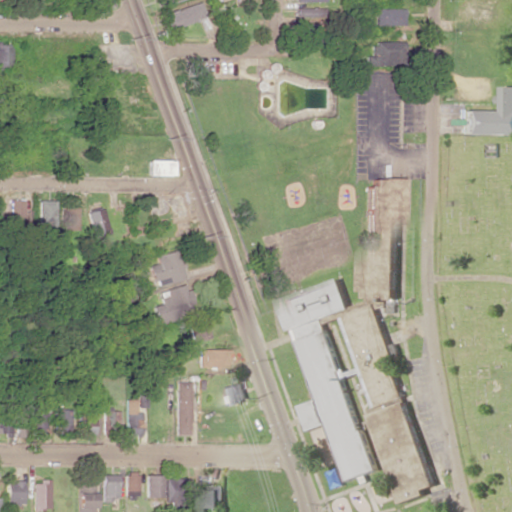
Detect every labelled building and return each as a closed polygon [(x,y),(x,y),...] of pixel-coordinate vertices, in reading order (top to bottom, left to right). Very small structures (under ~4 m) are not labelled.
[(462,0),(463,19),(494,18),(493,0),(462,0)] [(204,16),(199,1),(164,13),(170,28),(204,16)] [(292,5),(294,22),(295,22),(296,32),(312,31),(311,21),(322,20),(321,3),(292,5)] [(372,8),(372,25),(401,25),(401,8),(372,8)] [(363,66),(391,65),(391,58),(401,58),(401,40),(369,40),(369,55),(362,55),(363,66)] [(0,68),(10,69),(10,44),(0,43),(0,68)] [(511,85),(505,86),(504,110),(461,109),(461,133),(511,133),(511,85)] [(146,176),(171,175),(171,159),(146,160),(146,176)] [(399,178),(364,178),(364,291),(368,291),(368,304),(378,304),(378,309),(399,309),(399,178)] [(8,199),(9,224),(23,223),(21,198),(8,199)] [(53,200),(37,200),(37,222),(45,222),(45,232),(58,232),(57,219),(54,219),(53,200)] [(58,229),(75,230),(76,205),(59,205),(58,229)] [(90,237),(106,234),(101,208),(85,211),(90,237)] [(152,255),(154,262),(146,265),(152,286),(181,277),(173,249),(152,255)] [(281,297),(290,330),(301,327),(346,481),(376,472),(349,376),(363,372),(402,504),(429,496),(427,489),(434,487),(380,303),(344,314),(360,368),(343,373),(327,316),(351,309),(343,279),(281,297)] [(154,324),(191,314),(183,283),(155,291),(158,304),(150,307),(154,324)] [(207,337),(202,316),(184,321),(189,342),(207,337)] [(226,348),(195,348),(195,367),(226,367),(226,348)] [(218,388),(223,406),(250,398),(245,380),(218,388)] [(173,434),(188,434),(187,381),(172,381),(173,434)] [(122,399),(123,434),(139,434),(138,411),(134,411),(133,399),(122,399)] [(303,403),(309,429),(328,425),(322,399),(303,403)] [(67,432),(68,407),(52,407),(51,432),(67,432)] [(76,433),(92,434),(92,411),(76,410),(76,433)] [(116,410),(101,410),(100,432),(115,432),(116,410)] [(44,412),(28,411),(28,432),(43,432),(44,412)] [(9,412),(0,412),(0,433),(8,434),(9,412)] [(99,474),(100,501),(108,501),(108,497),(116,497),(116,473),(99,474)] [(136,475),(122,475),(122,497),(136,497),(136,475)] [(144,496),(163,496),(163,500),(170,500),(170,511),(185,511),(185,479),(160,479),(160,475),(144,475),(144,496)] [(30,480),(31,509),(48,509),(47,480),(30,480)] [(92,511),(92,480),(75,480),(75,511),(92,511)] [(4,505),(21,505),(21,481),(4,481),(4,505)] [(224,485),(198,485),(198,511),(208,511),(208,507),(224,507),(224,485)]
